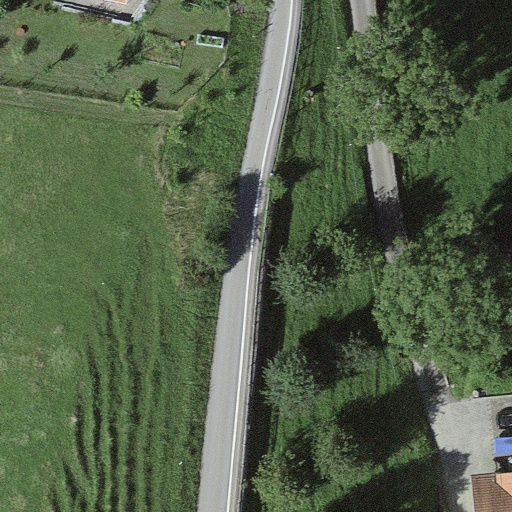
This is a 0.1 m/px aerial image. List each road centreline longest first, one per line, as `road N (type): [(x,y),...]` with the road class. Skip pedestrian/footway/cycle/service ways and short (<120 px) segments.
road 1 (track): [(355,0),(453,511)]
road 2 (unclassified): [(284,0),(242,252),(213,511)]
